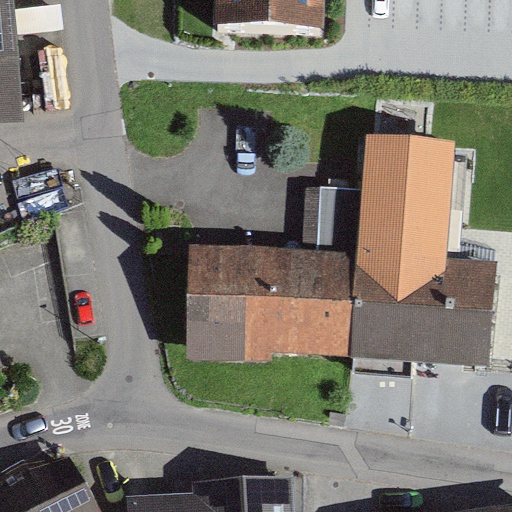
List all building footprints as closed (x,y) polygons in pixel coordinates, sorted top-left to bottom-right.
[(330,0),(199,0),(199,53),(330,54),(330,0)] [(0,133),(10,132),(0,1),(0,133)] [(493,366),(496,283),(184,273),(181,355),(493,366)] [(24,468),(0,481),(0,511),(95,511),(68,463),(24,468)] [(295,511),(294,486),(192,488),(192,501),(127,504),(127,511),(295,511)]
